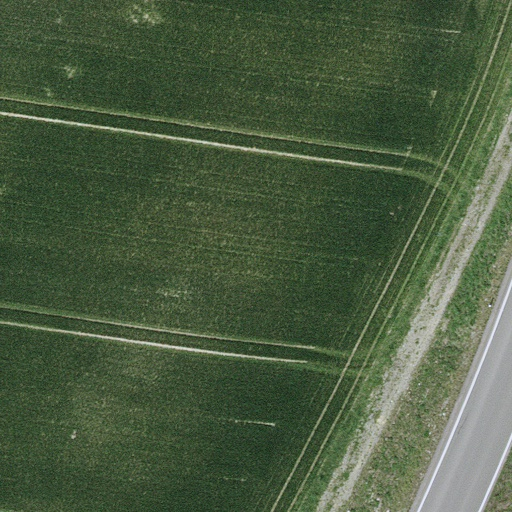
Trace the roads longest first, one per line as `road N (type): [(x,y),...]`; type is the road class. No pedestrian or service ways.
road 1 (track): [(337,511),(511,122)]
road 2 (secondary): [(449,511),(511,365)]
